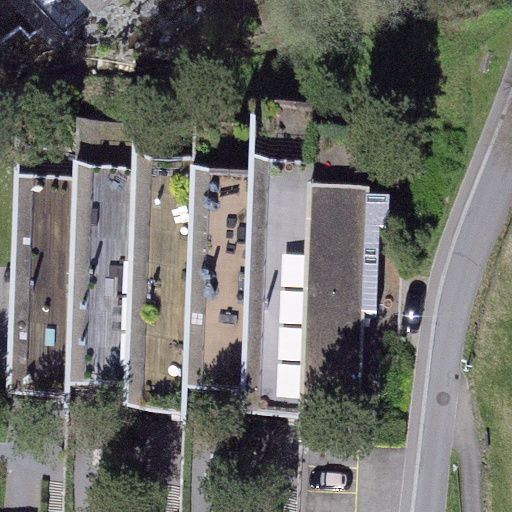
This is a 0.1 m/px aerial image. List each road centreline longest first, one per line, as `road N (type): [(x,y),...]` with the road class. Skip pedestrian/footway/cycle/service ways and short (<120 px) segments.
road 1 (residential): [(511,154),(457,299),(426,511)]
road 2 (track): [(445,377),(464,423),(476,511)]
